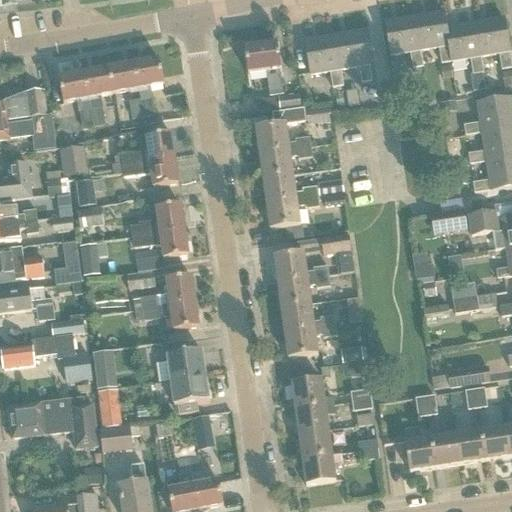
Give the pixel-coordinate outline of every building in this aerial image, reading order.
[(0,0),(0,10),(17,8),(16,2),(29,0),(0,0)] [(452,64),(447,30),(444,14),(415,19),(421,53),(439,50),(442,65),(452,64)] [(423,68),(421,53),(415,19),(385,24),(391,58),(410,54),(413,70),(423,68)] [(504,20),(475,25),(481,59),(499,56),(502,71),(511,69),(511,68),(510,54),(504,20)] [(481,59),(475,25),(447,30),(452,64),(471,60),(473,76),(483,74),(481,59)] [(363,33),(334,38),(340,72),(359,69),(361,84),(372,83),(363,33)] [(342,88),(340,72),(334,38),(305,43),(311,77),(330,74),(333,89),(342,88)] [(244,49),(248,76),(266,73),(269,90),(270,98),(283,96),(282,88),(280,71),(281,71),(277,45),(244,49)] [(141,103),(144,118),(146,118),(148,126),(163,123),(161,113),(154,114),(149,89),(164,86),(159,61),(134,66),(139,91),(141,103)] [(114,96),(139,91),(134,66),(109,71),(114,96)] [(114,96),(109,71),(84,76),(94,129),(105,127),(100,99),(114,96)] [(84,131),(94,129),(84,76),(59,81),(64,106),(78,103),(84,131)] [(397,103),(409,101),(407,85),(395,86),(397,103)] [(0,103),(0,122),(7,122),(47,117),(44,93),(25,95),(5,103),(0,103)] [(302,110),(300,96),(278,99),(280,112),(302,110)] [(482,135),(511,129),(511,107),(511,100),(477,105),(480,125),(464,127),(466,137),(482,135)] [(133,120),(144,118),(141,103),(130,105),(133,120)] [(328,110),(306,112),(308,127),(329,124),(328,110)] [(7,122),(0,122),(0,142),(34,138),(32,123),(8,126),(7,122)] [(260,156),(311,149),(309,140),(295,142),(295,143),(288,144),(286,127),(256,131),(260,156)] [(511,159),(511,129),(482,135),(484,153),(469,156),(470,166),(486,164),(511,159)] [(123,169),(175,161),(171,136),(146,139),(149,156),(137,158),(137,156),(121,158),(123,169)] [(53,150),(51,137),(31,139),(33,152),(53,150)] [(311,149),(260,156),(263,181),(293,177),(290,159),(298,158),(299,162),(312,160),(311,149)] [(81,150),(59,153),(63,178),(84,175),(81,150)] [(511,189),(511,159),(486,164),(489,182),(473,185),(475,195),(511,189)] [(175,161),(123,169),(124,180),(152,176),(154,191),(178,187),(175,161)] [(28,167),(9,169),(11,183),(0,184),(0,203),(32,200),(28,167)] [(293,177),(263,181),(267,206),(318,199),(317,189),(302,191),(303,192),(295,194),(293,177)] [(320,199),(344,196),(342,182),(318,185),(320,199)] [(93,183),(76,185),(79,209),(96,207),(93,183)] [(70,205),(69,196),(58,198),(59,206),(70,205)] [(318,199),(267,206),(270,232),(300,227),(297,210),(305,209),(305,211),(319,209),(318,199)] [(131,230),(132,240),(185,232),(181,207),(157,211),(158,223),(145,225),(146,228),(131,230)] [(0,209),(0,227),(37,223),(36,212),(23,214),(24,217),(16,218),(15,208),(0,209)] [(101,209),(76,213),(79,231),(104,227),(101,209)] [(467,232),(464,212),(431,217),(434,238),(467,232)] [(503,231),(506,250),(511,249),(511,220),(503,222),(502,219),(496,220),(495,214),(468,218),(471,238),(498,234),(498,231),(503,231)] [(69,220),(50,222),(51,232),(71,230),(69,220)] [(37,223),(0,227),(0,245),(20,243),(18,233),(26,232),(26,237),(39,235),(37,223)] [(188,258),(185,232),(132,240),(134,250),(162,247),(164,261),(188,258)] [(351,254),(349,237),(321,241),(323,258),(351,254)] [(96,246),(79,248),(83,279),(100,276),(96,246)] [(511,249),(506,250),(509,270),(496,272),(497,281),(511,278),(511,249)] [(22,250),(0,252),(0,284),(43,279),(41,259),(23,261),(22,250)] [(278,285),(329,278),(328,269),(314,271),(314,273),(306,274),(304,256),(274,260),(278,285)] [(79,270),(55,273),(57,287),(72,285),(81,284),(79,270)] [(155,289),(153,274),(127,277),(129,292),(155,289)] [(278,285),(281,310),(311,306),(308,289),(316,288),(316,291),(331,289),(329,278),(278,285)] [(141,301),(143,312),(195,304),(191,279),(167,282),(169,297),(141,301)] [(74,297),(83,295),(81,285),(72,286),(74,297)] [(451,289),(453,303),(477,299),(475,285),(451,289)] [(31,305),(29,292),(0,295),(0,316),(37,312),(39,323),(55,321),(52,302),(31,305)] [(479,313),(477,299),(453,303),(455,316),(479,313)] [(199,330),(195,304),(143,312),(144,322),(172,318),(174,333),(199,330)] [(285,335),(336,328),(335,318),(320,320),(321,323),(313,324),(311,306),(281,310),(285,335)] [(511,317),(511,306),(500,308),(501,319),(511,317)] [(53,340),(71,338),(85,336),(83,321),(51,325),(53,340)] [(336,328),(285,335),(288,360),(318,356),(315,339),(323,338),(323,340),(337,338),(336,328)] [(73,354),(71,338),(53,340),(31,343),(32,349),(1,353),(3,372),(35,367),(34,359),(73,354)] [(361,349),(341,352),(343,365),(363,362),(361,349)] [(113,354),(93,357),(97,392),(117,390),(113,354)] [(206,379),(202,354),(167,359),(171,383),(206,379)] [(92,382),(88,355),(62,359),(66,386),(92,382)] [(363,363),(339,367),(341,380),(365,376),(363,363)] [(488,370),(448,376),(451,391),(490,384),(488,370)] [(209,403),(206,379),(171,383),(174,408),(209,403)] [(292,387),(295,412),(325,408),(322,383),(292,387)] [(475,393),(478,411),(487,410),(484,391),(475,393)] [(352,404),(371,400),(370,392),(351,395),(352,404)] [(122,428),(118,393),(97,395),(102,430),(122,428)] [(468,413),(478,411),(475,393),(465,394),(468,413)] [(434,399),(425,400),(427,419),(437,417),(434,399)] [(97,448),(95,432),(92,406),(83,407),(82,400),(8,409),(12,441),(74,434),(76,451),(97,448)] [(418,420),(427,419),(425,400),(415,401),(418,420)] [(372,411),(371,402),(352,404),(353,414),(372,411)] [(295,412),(299,437),(329,433),(325,408),(295,412)] [(214,427),(213,418),(192,422),(194,429),(193,430),(198,458),(213,455),(209,428),(214,427)] [(104,457),(133,452),(129,429),(100,434),(104,457)] [(510,459),(506,430),(481,434),(485,463),(510,459)] [(299,437),(302,463),(332,458),(329,433),(299,437)] [(485,463),(481,434),(456,437),(460,467),(485,463)] [(435,471),(460,467),(456,437),(431,441),(435,471)] [(435,471),(431,441),(406,445),(410,474),(435,471)] [(358,445),(359,455),(378,452),(376,442),(358,445)] [(379,461),(378,452),(359,455),(361,464),(379,461)] [(342,465),(341,457),(332,458),(302,463),(306,488),(336,484),(333,466),(342,465)] [(188,461),(198,511),(199,511),(223,507),(219,483),(204,486),(199,459),(188,461)] [(198,511),(188,461),(178,463),(183,489),(168,492),(171,511),(198,511)] [(122,511),(151,511),(147,485),(144,467),(131,469),(134,487),(119,489),(122,511)] [(98,511),(97,503),(97,496),(76,499),(77,507),(68,508),(68,507),(32,511),(31,511),(98,511)]
